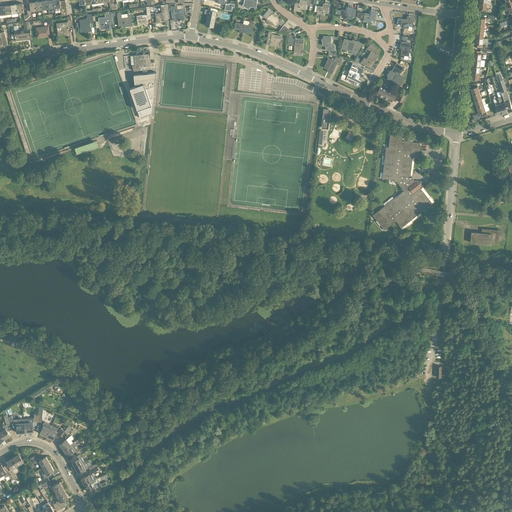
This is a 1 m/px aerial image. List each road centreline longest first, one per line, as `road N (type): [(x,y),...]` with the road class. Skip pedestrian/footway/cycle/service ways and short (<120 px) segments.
road 1 (residential): [(0,60),(190,37)]
road 2 (track): [(431,286),(268,272),(244,280)]
road 3 (residential): [(190,37),(242,48),(306,76)]
road 4 (residential): [(83,504),(48,445),(22,438),(0,448)]
